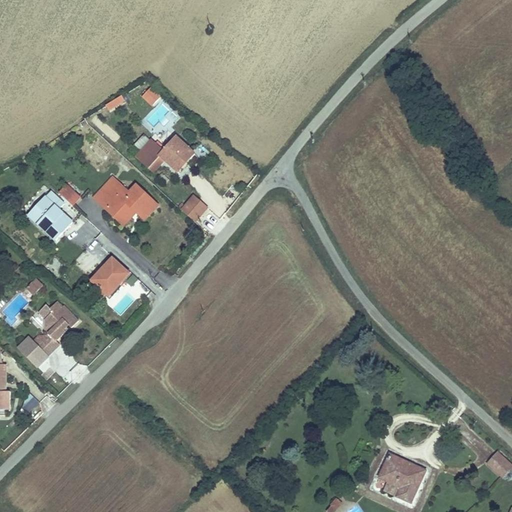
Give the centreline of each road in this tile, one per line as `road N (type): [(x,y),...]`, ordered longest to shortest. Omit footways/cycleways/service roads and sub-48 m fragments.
road 1 (unclassified): [(277,170),(134,338),(0,473)]
road 2 (residential): [(277,170),(369,308),(511,441)]
road 3 (unclassified): [(441,0),(355,79),(277,170)]
